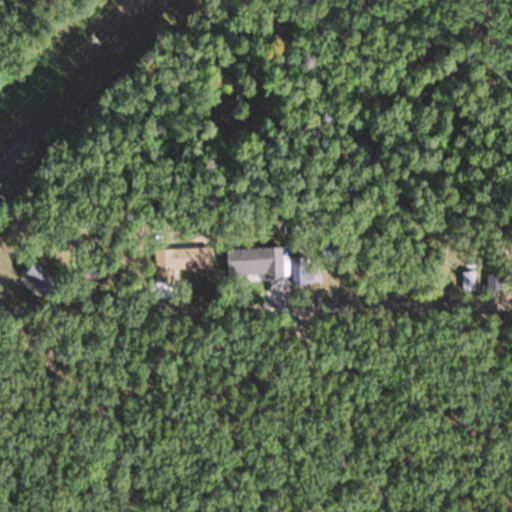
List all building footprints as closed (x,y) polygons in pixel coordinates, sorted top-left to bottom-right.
[(220,247),(221,276),(280,274),(279,245),(220,247)] [(168,249),(169,267),(209,265),(208,247),(168,249)] [(289,280),(288,253),(312,252),(314,279),(289,280)] [(18,280),(34,294),(50,276),(34,262),(18,280)] [(455,265),(455,287),(469,287),(469,266),(455,265)] [(481,265),(482,286),(496,286),(496,265),(481,265)]
